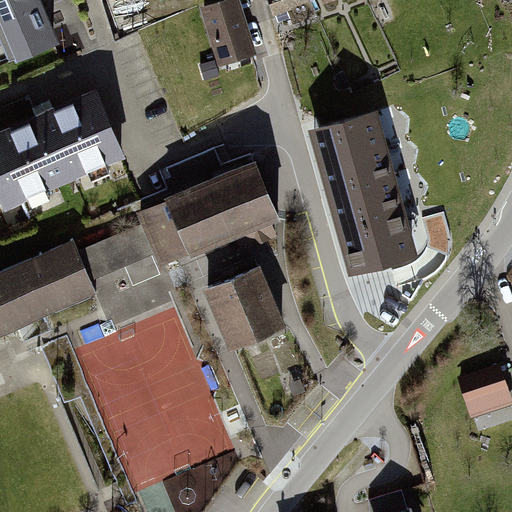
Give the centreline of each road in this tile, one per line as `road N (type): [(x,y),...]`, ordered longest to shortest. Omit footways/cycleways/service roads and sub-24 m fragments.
road 1 (residential): [(398,363),(355,329),(288,116),(157,164),(91,0)]
road 2 (tertiary): [(276,511),(398,363)]
road 3 (tertiary): [(398,363),(511,218)]
